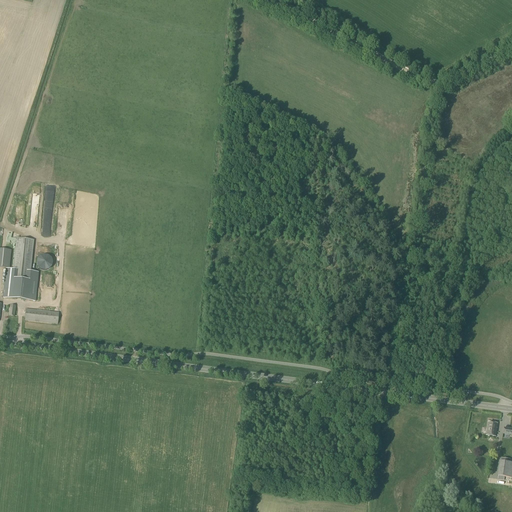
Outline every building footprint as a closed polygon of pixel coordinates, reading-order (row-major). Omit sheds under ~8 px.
[(14,270),(7,269),(4,298),(35,302),(38,272),(29,271),(33,241),(17,239),(14,270)] [(0,267),(9,269),(11,250),(0,249),(0,267)] [(41,270),(45,271),(49,270),(52,267),(53,262),(51,258),(48,256),(44,255),(40,256),(37,259),(36,263),(37,267),(41,270)] [(25,321),(57,324),(59,313),(26,309),(25,321)] [(486,434),(496,436),(498,424),(488,422),(486,434)] [(498,477),(511,478),(511,462),(500,461),(498,477)]
